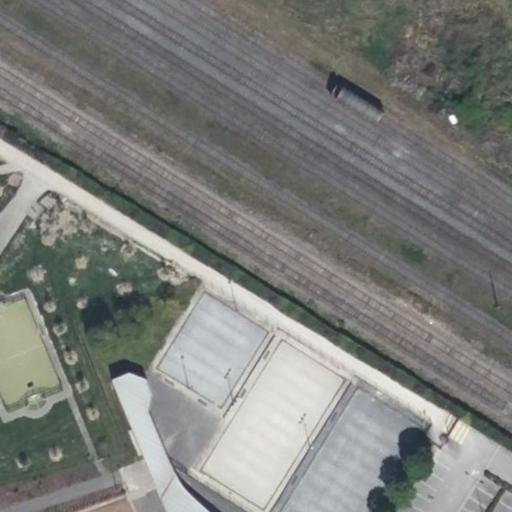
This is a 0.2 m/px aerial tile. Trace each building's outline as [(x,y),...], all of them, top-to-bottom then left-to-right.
[(120,372),(104,379),(111,398),(130,390),(139,411),(143,394),(137,379),(120,372)] [(130,390),(111,398),(135,456),(154,452),(139,411),(130,390)] [(214,459),(238,459),(237,443),(213,443),(214,459)] [(135,456),(149,488),(172,496),(154,452),(135,456)] [(299,477),(309,459),(172,460),(271,511),(275,511),(274,511),(312,511),(316,506),(294,494),(319,494),(319,477),(299,477)] [(202,511),(201,510),(172,496),(149,488),(159,511),(202,511)]
